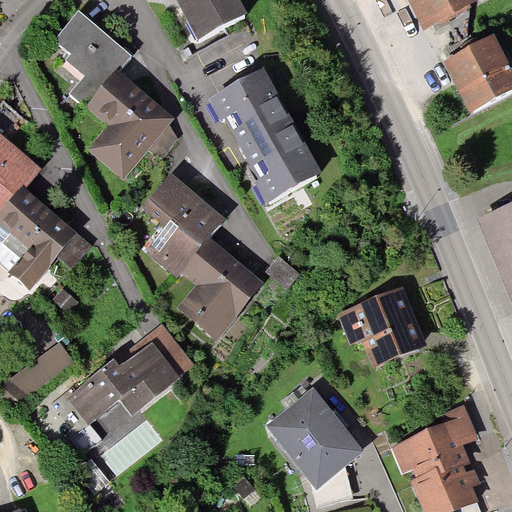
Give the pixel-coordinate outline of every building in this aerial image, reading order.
[(239,0),(176,0),(200,43),(249,17),(239,0)] [(412,0),(424,24),(473,0),(412,0)] [(88,108),(120,68),(132,55),(79,11),(56,42),(69,52),(64,57),(85,74),(72,92),(88,108)] [(487,50),(448,67),(471,120),(511,103),(487,50)] [(175,118),(120,68),(88,108),(110,126),(89,151),(125,181),(149,149),(160,159),(178,138),(170,124),(175,118)] [(266,74),(212,105),(223,125),(229,121),(264,185),(256,189),(266,206),(322,175),(266,74)] [(0,214),(23,185),(26,187),(42,169),(0,132),(0,214)] [(222,218),(171,173),(138,210),(162,231),(145,249),(173,274),(180,266),(209,234),(222,218)] [(26,187),(23,185),(0,214),(0,262),(10,272),(8,272),(31,291),(59,257),(72,267),(92,243),(26,187)] [(511,225),(486,236),(511,299),(511,225)] [(265,282),(209,234),(180,266),(200,284),(180,310),(217,341),(265,282)] [(279,256),(265,274),(287,291),(301,273),(279,256)] [(398,303),(344,322),(354,349),(363,346),(377,382),(421,365),(398,303)] [(115,360),(69,397),(90,423),(121,399),(133,415),(196,364),(162,322),(127,350),(132,356),(119,366),(115,360)] [(0,380),(0,396),(11,406),(72,361),(59,344),(12,380),(5,374),(0,380)] [(307,401),(266,435),(316,496),(358,462),(307,401)] [(464,428),(397,454),(406,478),(413,475),(427,511),(472,511),(452,458),(473,450),(464,428)]
